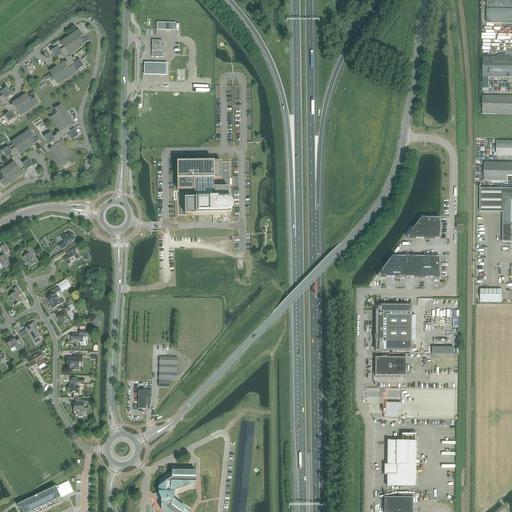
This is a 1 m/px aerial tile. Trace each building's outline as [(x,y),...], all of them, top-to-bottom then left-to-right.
[(511,24),(511,0),(508,0),(487,0),(487,24),(511,24)] [(83,37),(79,32),(61,44),(59,41),(52,46),(55,50),(51,52),(55,59),(62,55),(67,62),(50,73),(44,78),(46,81),(50,78),(53,81),(55,79),(58,84),(84,67),(79,60),(78,61),(74,57),(72,58),(69,54),(83,45),(82,45),(89,40),(87,38),(83,41),(81,38),(83,37)] [(152,41),(152,46),(152,51),(152,57),(164,57),(164,46),(163,46),(163,41),(152,41)] [(497,57),(483,57),(483,77),(482,88),(488,88),(489,77),(511,77),(511,57),(506,57),(506,55),(497,55),(497,57)] [(32,64),(26,68),(30,73),(36,69),(32,64)] [(147,64),(144,64),(144,76),(147,76),(167,77),(167,65),(147,64)] [(40,85),(46,81),(43,77),(37,80),(40,85)] [(0,86),(0,107),(3,106),(6,110),(9,113),(4,116),(9,122),(16,118),(15,117),(19,114),(20,116),(38,104),(35,98),(33,100),(31,97),(36,94),(34,91),(27,96),(27,95),(10,106),(5,99),(12,94),(7,88),(3,90),(1,86),(0,86)] [(482,114),(511,114),(511,96),(483,96),(482,114)] [(52,118),(51,118),(61,132),(56,134),(57,135),(53,138),(51,133),(44,138),(49,145),(49,144),(52,148),(51,149),(63,167),(68,164),(66,162),(69,160),(72,165),(75,163),(70,156),(71,156),(60,139),(68,134),(72,141),(78,136),(73,129),(73,130),(70,126),(72,125),(59,107),(54,110),(56,112),(53,114),(50,109),(47,111),(52,118)] [(40,114),(33,118),(36,124),(43,119),(40,114)] [(33,136),(30,131),(12,143),(13,145),(9,148),(8,147),(2,152),(6,158),(10,155),(15,163),(1,173),(0,173),(0,178),(1,178),(2,179),(3,180),(1,181),(4,187),(22,174),(19,170),(23,167),(26,171),(33,166),(28,160),(22,164),(17,156),(33,145),(40,140),(38,137),(33,140),(31,138),(33,136)] [(0,142),(0,143),(3,149),(9,145),(5,139),(0,142)] [(496,156),(511,156),(511,141),(497,141),(496,156)] [(177,163),(178,190),(178,215),(185,215),(231,214),(231,210),(233,208),(233,206),(233,204),(231,202),(231,198),(231,162),(222,162),(177,163)] [(484,181),(507,181),(507,176),(511,176),(511,163),(484,163),(484,181)] [(511,242),(511,189),(480,189),(481,186),(480,186),(480,212),(503,213),(503,242),(511,242)] [(421,217),(413,228),(420,228),(430,228),(439,228),(440,218),(425,218),(425,217),(421,217)] [(420,239),(420,228),(413,228),(407,236),(409,239),(415,239),(420,239)] [(430,239),(430,228),(420,228),(420,239),(424,239),(430,239)] [(439,239),(439,228),(430,228),(430,239),(435,239),(439,239)] [(70,233),(66,236),(65,235),(61,237),(65,243),(59,246),(62,250),(72,244),(71,242),(74,240),(70,233)] [(75,252),(80,249),(77,245),(70,250),(72,252),(63,258),(66,264),(70,261),(71,263),(78,258),(75,252)] [(29,267),(36,262),(31,254),(34,252),(30,246),(25,249),(28,254),(23,257),(29,267)] [(0,262),(3,269),(10,264),(5,255),(4,254),(3,252),(2,253),(2,254),(0,255),(0,262)] [(400,267),(401,257),(396,257),(396,256),(392,256),(384,267),(391,267),(400,267)] [(410,267),(410,256),(405,256),(405,257),(401,257),(400,267),(410,267)] [(420,267),(420,257),(415,257),(415,256),(410,256),(410,267),(420,267)] [(429,267),(429,256),(424,256),(424,257),(420,257),(420,267),(429,267)] [(434,256),(429,256),(429,267),(439,267),(439,257),(434,257),(434,256)] [(391,277),(391,267),(384,267),(378,275),(379,278),(386,278),(386,277),(391,277)] [(400,278),(400,267),(391,267),(391,277),(395,277),(395,278),(400,278)] [(410,277),(410,267),(400,267),(400,278),(405,278),(405,277),(410,277)] [(420,278),(420,267),(410,267),(410,277),(415,278),(420,278)] [(429,278),(429,267),(420,267),(420,278),(425,278),(429,278)] [(439,278),(439,267),(429,267),(429,278),(434,278),(439,278)] [(14,306),(22,301),(19,296),(21,295),(17,288),(13,290),(15,293),(9,297),(14,306)] [(60,298),(59,300),(55,294),(58,292),(56,288),(49,292),(51,296),(46,299),(53,309),(55,308),(56,308),(57,307),(56,307),(63,303),(64,302),(64,301),(63,299),(62,299),(61,298),(60,298)] [(480,302),(490,302),(502,302),(502,290),(480,290),(480,302)] [(72,305),(68,307),(67,305),(61,309),(64,313),(57,317),(62,325),(75,317),(70,310),(74,308),(72,305)] [(381,307),(380,308),(380,307),(379,307),(378,307),(378,308),(377,309),(378,309),(378,310),(377,310),(376,310),(375,351),(411,351),(411,306),(381,305),(381,307)] [(32,341),(40,336),(38,332),(37,332),(32,324),(25,329),(32,341)] [(86,337),(86,331),(79,330),(79,334),(71,334),(71,342),(83,342),(83,337),(86,337)] [(4,341),(10,350),(14,348),(15,349),(22,345),(18,338),(14,340),(13,338),(10,339),(9,338),(4,341)] [(38,367),(44,363),(42,360),(43,359),(39,353),(27,360),(31,367),(36,364),(38,367)] [(67,367),(78,368),(79,363),(82,363),(83,355),(74,355),(74,359),(67,359),(67,367)] [(176,357),(159,357),(158,388),(170,388),(170,380),(176,381),(176,357)] [(375,376),(407,377),(407,376),(406,376),(406,359),(407,359),(407,358),(375,358),(375,376)] [(84,379),(70,380),(70,386),(69,386),(69,394),(79,394),(79,387),(78,387),(78,385),(84,384),(84,379)] [(145,409),(145,398),(150,399),(150,391),(137,391),(137,404),(133,404),(133,411),(137,411),(137,409),(145,409)] [(84,404),(88,405),(88,400),(82,400),(82,403),(74,403),(74,409),(73,409),(73,412),(78,412),(78,413),(77,414),(77,415),(78,416),(79,417),(80,417),(81,416),(82,416),(82,412),(83,412),(84,404)] [(401,403),(386,403),(386,410),(382,410),(382,413),(384,413),(384,418),(399,419),(399,412),(401,412),(401,403)] [(416,487),(416,441),(387,441),(387,465),(384,465),(384,475),(387,475),(387,487),(416,487)] [(207,511),(208,472),(196,472),(172,471),(171,472),(165,472),(165,468),(159,468),(159,480),(159,494),(156,495),(156,496),(159,500),(159,502),(161,502),(161,510),(164,511),(163,511),(207,511)] [(23,511),(31,511),(61,498),(73,492),(68,481),(58,486),(59,488),(57,489),(56,488),(21,505),(20,504),(19,504),(17,505),(19,510),(22,509),(23,511)] [(412,511),(413,498),(384,498),(383,511),(412,511)]
